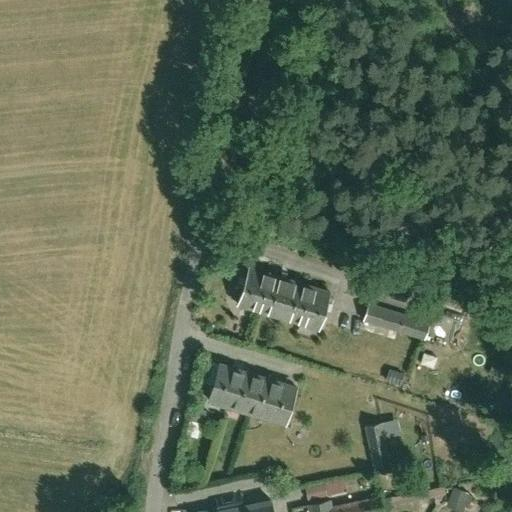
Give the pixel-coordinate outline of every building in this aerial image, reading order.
[(258,310),(269,273),(248,267),(237,304),(258,310)] [(289,279),(269,273),(258,310),(278,316),(289,279)] [(309,286),(289,279),(278,316),(298,322),(309,286)] [(330,292),(309,286),(298,322),(319,329),(330,292)] [(424,339),(429,323),(367,304),(362,320),(424,339)] [(227,405),(238,370),(218,365),(208,399),(227,405)] [(257,376),(238,370),(227,405),(247,411),(257,376)] [(277,382),(257,376),(247,411),(267,417),(277,382)] [(296,388),(277,382),(267,417),(286,423),(296,388)] [(391,469),(381,423),(365,426),(374,472),(391,469)] [(313,502),(352,489),(348,476),(308,488),(313,502)] [(382,511),(380,497),(330,507),(329,500),(307,504),(308,511),(382,511)] [(230,511),(273,511),(271,500),(243,506),(242,500),(228,503),(230,511)] [(230,511),(228,503),(216,505),(217,511),(211,511),(230,511)]
